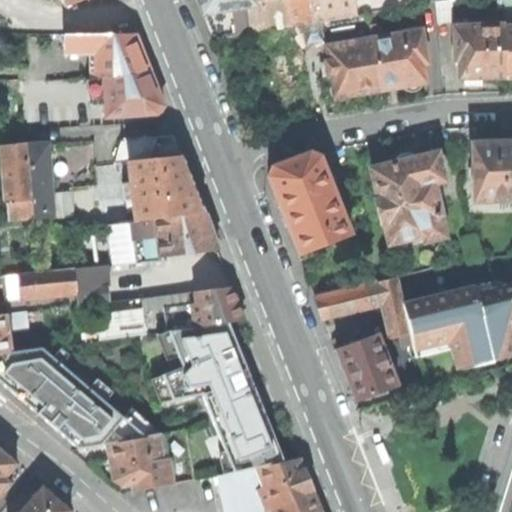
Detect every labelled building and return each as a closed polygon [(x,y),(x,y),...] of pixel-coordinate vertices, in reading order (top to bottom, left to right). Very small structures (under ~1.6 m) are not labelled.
[(214,40),(261,31),(255,0),(198,0),(202,10),(214,40)] [(255,0),(261,31),(303,24),(322,22),(358,16),(358,15),(355,0),(255,0)] [(442,1),(437,2),(438,21),(452,21),(450,1),(442,1)] [(367,14),(369,26),(380,24),(378,12),(367,14)] [(353,30),(370,27),(369,26),(367,14),(358,16),(322,22),(325,41),(354,36),(353,30)] [(325,41),(322,22),(303,24),(306,44),(325,41)] [(369,26),(370,27),(371,38),(382,36),(380,24),(369,26)] [(495,79),(506,79),(505,26),(505,25),(453,26),(454,60),(459,60),(459,80),(462,80),(463,82),(469,83),(477,83),(484,81),(486,79),(495,79)] [(417,90),(421,88),(422,84),(425,84),(422,65),(427,64),(421,30),(382,36),(371,38),(380,90),(388,89),(398,87),(400,88),(403,88),(405,90),(408,92),(414,92),(417,90)] [(103,77),(149,74),(142,54),(134,35),(64,36),(64,53),(91,52),(91,78),(103,77)] [(365,92),(380,90),(371,38),(326,46),(328,60),(325,61),(327,78),(331,77),(332,84),(330,87),(329,90),(330,93),(331,97),(334,99),(336,101),(341,102),(345,100),(348,98),(350,95),(365,92)] [(157,113),(162,106),(155,89),(149,74),(103,77),(106,117),(157,113)] [(141,160),(181,156),(174,136),(140,139),(141,160)] [(141,160),(140,139),(121,140),(115,162),(128,161),(141,160)] [(474,142),(472,142),(473,163),(470,163),(471,181),(473,181),(474,201),(511,199),(511,141),(504,141),(495,142),(495,139),(474,140),(474,142)] [(27,145),(33,220),(53,218),(51,193),(47,144),(37,144),(27,145)] [(8,222),(33,220),(27,145),(14,146),(2,147),(8,222)] [(281,211),(297,253),(349,233),(334,194),(328,197),(324,188),(330,185),(319,157),(310,152),(272,167),(267,176),(281,211)] [(384,221),(389,242),(422,234),(424,241),(445,236),(432,181),(443,179),(437,153),(418,157),(391,163),(380,166),(372,168),(379,198),(376,198),(381,222),(384,221)] [(391,162),(391,163),(418,157),(418,156),(414,157),(412,156),(410,154),(406,154),(402,154),(398,156),(395,158),(394,161),(391,162)] [(126,201),(129,223),(155,219),(204,214),(192,185),(181,156),(141,160),(128,161),(131,182),(133,200),(126,201)] [(133,200),(131,182),(122,183),(123,198),(124,201),(126,201),(133,200)] [(71,191),(51,193),(53,218),(73,217),(71,191)] [(98,201),(98,208),(100,226),(107,225),(129,223),(126,201),(124,201),(123,198),(98,201)] [(161,257),(217,251),(210,233),(204,214),(155,219),(157,236),(161,257)] [(130,239),(157,236),(155,219),(129,223),(130,239)] [(130,239),(129,223),(107,225),(113,265),(133,262),(130,239)] [(94,305),(107,303),(104,266),(78,269),(74,269),(76,294),(77,306),(94,305)] [(69,294),(76,294),(74,269),(19,275),(20,289),(22,299),(69,294)] [(20,289),(19,275),(2,276),(4,290),(20,289)] [(315,299),(324,320),(381,305),(390,338),(409,333),(401,303),(395,279),(377,284),(315,299)] [(511,280),(477,288),(495,360),(511,356),(511,280)] [(477,284),(401,303),(409,333),(414,353),(451,344),(458,370),(495,360),(477,288),(477,284)] [(196,304),(199,327),(228,323),(244,321),(236,302),(231,287),(198,291),(200,304),(196,304)] [(163,308),(167,331),(199,327),(196,304),(200,304),(198,291),(161,296),(163,308)] [(77,306),(76,294),(69,294),(70,307),(77,306)] [(141,299),(141,310),(163,308),(161,296),(141,299)] [(96,316),(99,340),(145,334),(141,310),(96,316)] [(0,353),(10,352),(6,315),(0,315),(0,353)] [(255,468),(284,462),(273,436),(228,323),(199,327),(167,331),(182,367),(162,375),(172,400),(201,395),(233,472),(255,468)] [(346,377),(357,402),(398,386),(378,335),(336,351),(346,377)] [(0,382),(28,407),(78,448),(105,444),(146,437),(43,349),(10,352),(0,353),(0,382)] [(171,484),(160,434),(146,437),(105,444),(108,464),(112,480),(121,486),(136,483),(138,491),(171,484)] [(383,442),(376,446),(384,463),(391,459),(383,442)] [(0,493),(17,475),(11,470),(16,463),(0,449),(0,493)] [(284,462),(255,468),(273,511),(319,511),(298,459),(284,462)] [(226,511),(273,511),(255,468),(233,472),(218,475),(226,511)] [(42,485),(18,511),(70,511),(71,511),(56,497),(42,485)]
